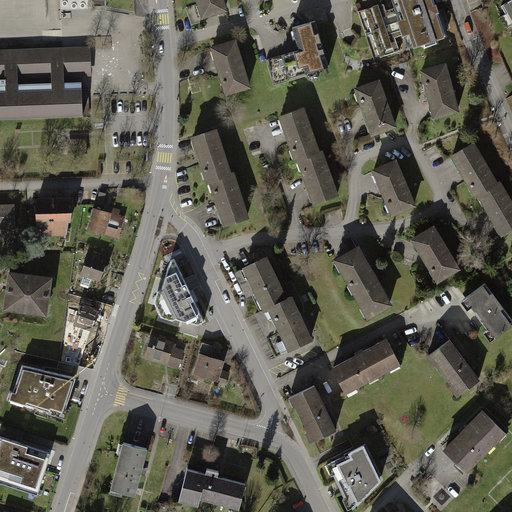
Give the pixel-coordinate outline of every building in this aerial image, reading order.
[(219,0),(194,0),(201,19),(223,11),(219,0)] [(382,6),(363,13),(378,61),(396,55),(392,41),(407,36),(410,45),(443,35),(431,0),(398,0),(402,13),(386,18),(382,6)] [(511,0),(510,0),(500,6),(511,25),(511,0)] [(188,8),(192,26),(201,23),(196,5),(188,8)] [(316,21),(294,29),(311,78),(333,71),(316,21)] [(230,41),(207,48),(224,98),(246,91),(230,41)] [(64,77),(92,76),(91,46),(63,47),(63,50),(0,51),(0,116),(83,114),(83,115),(89,115),(89,92),(82,92),(82,81),(64,82),(64,77)] [(440,61),(418,68),(435,118),(457,110),(440,61)] [(377,79),(355,86),(372,136),(394,128),(377,79)] [(279,116),(296,160),(320,152),(303,107),(279,116)] [(190,132),(205,178),(230,170),(215,124),(190,132)] [(451,157),(476,198),(500,183),(475,142),(451,157)] [(296,160),(313,205),(337,196),(320,152),(296,160)] [(391,160),(367,172),(388,216),(412,204),(391,160)] [(205,178),(220,225),(246,216),(230,170),(205,178)] [(476,198),(500,238),(511,230),(511,203),(500,183),(476,198)] [(72,201),(38,202),(38,220),(50,220),(51,234),(67,233),(72,201)] [(11,204),(0,204),(0,229),(12,229),(11,204)] [(119,210),(105,206),(104,211),(94,208),(88,228),(105,234),(107,228),(109,227),(120,230),(124,217),(117,216),(119,210)] [(433,228),(410,240),(432,284),(456,272),(433,228)] [(356,248),(331,261),(362,320),(387,307),(356,248)] [(108,262),(88,255),(82,272),(102,279),(108,262)] [(262,308),(268,306),(283,298),(263,255),(241,265),(262,308)] [(169,258),(154,300),(160,312),(196,322),(203,319),(174,256),(169,258)] [(52,279),(12,274),(7,310),(47,315),(52,279)] [(511,317),(489,284),(465,300),(493,341),(511,327),(511,317)] [(289,295),(283,298),(268,306),(288,348),(309,338),(289,295)] [(81,306),(76,323),(94,329),(99,311),(81,306)] [(181,341),(147,332),(140,360),(173,369),(181,341)] [(451,339),(427,355),(454,396),(479,380),(451,339)] [(388,340),(330,367),(342,392),(400,366),(388,340)] [(197,352),(190,374),(218,382),(224,361),(197,352)] [(76,377),(22,365),(13,393),(29,398),(27,404),(48,410),(50,404),(65,409),(76,377)] [(316,384),(288,395),(306,442),(334,431),(316,384)] [(501,432),(478,411),(440,451),(463,472),(501,432)] [(0,435),(0,473),(30,483),(28,491),(37,494),(51,452),(0,435)] [(118,443),(105,490),(130,497),(143,450),(118,443)] [(364,448),(325,468),(346,511),(347,511),(377,479),(364,448)] [(239,511),(246,483),(183,470),(176,503),(218,511),(239,511)]
